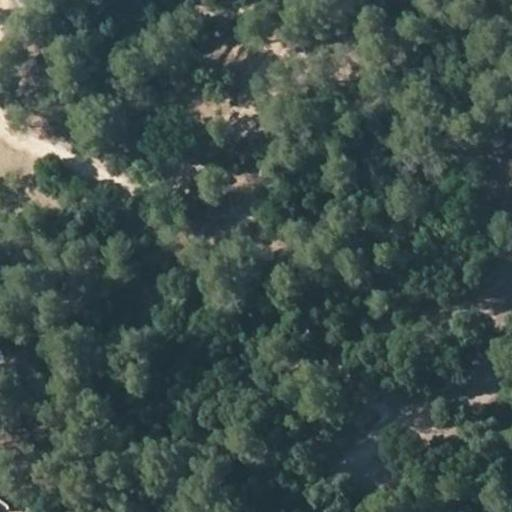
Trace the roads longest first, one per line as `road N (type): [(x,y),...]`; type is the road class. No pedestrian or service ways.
road 1 (track): [(24,511),(135,468),(202,423),(317,373),(361,344),(411,333),(511,266)]
road 2 (track): [(319,0),(203,166),(180,183),(135,187),(0,128)]
